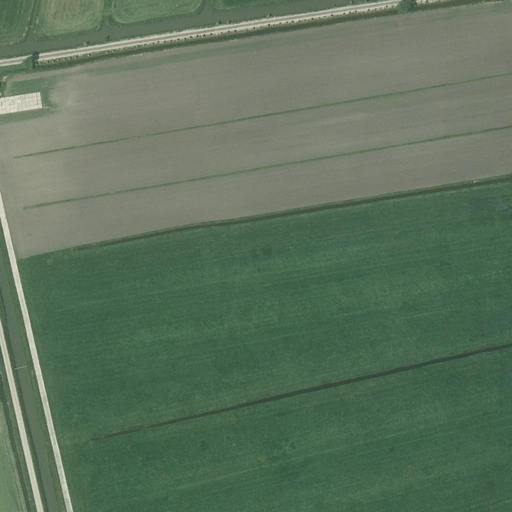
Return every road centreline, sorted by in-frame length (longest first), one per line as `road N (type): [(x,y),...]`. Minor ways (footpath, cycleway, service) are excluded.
road 1 (track): [(69,511),(0,207)]
road 2 (track): [(38,511),(0,333)]
